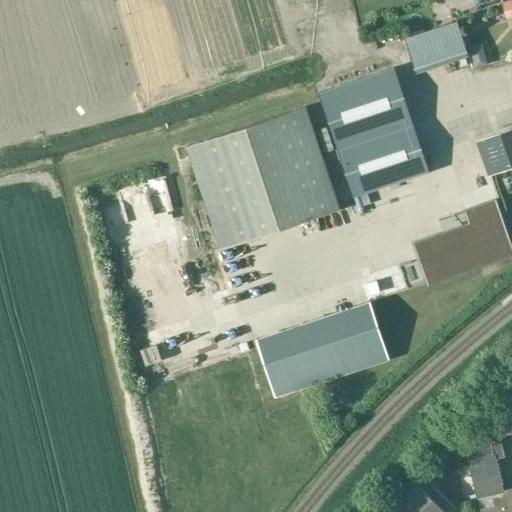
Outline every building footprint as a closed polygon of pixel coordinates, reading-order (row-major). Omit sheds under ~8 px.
[(511,0),(502,3),(506,18),(511,16),(511,0)] [(457,21),(405,39),(414,69),(468,52),(457,21)] [(319,94),(338,151),(413,125),(394,69),(319,94)] [(340,209),(306,107),(186,147),(220,249),(340,209)] [(428,171),(413,125),(338,151),(353,196),(428,171)] [(511,132),(511,130),(488,138),(475,142),(487,176),(511,167),(511,132)] [(469,223),(414,242),(415,242),(428,284),(511,254),(511,249),(495,200),(465,210),(469,223)] [(179,257),(163,260),(168,288),(185,285),(179,257)] [(369,301),(256,338),(275,396),(388,359),(369,301)] [(478,499),(480,511),(511,511),(511,489),(503,491),(502,487),(503,484),(501,483),(502,480),(500,479),(501,476),(499,475),(500,472),(498,471),(499,468),(497,467),(498,465),(496,464),(497,461),(495,460),(496,459),(495,459),(495,457),(504,455),(500,441),(490,443),(465,449),(469,462),(467,462),(476,499),(478,499)] [(461,511),(426,477),(392,511),(461,511)]
